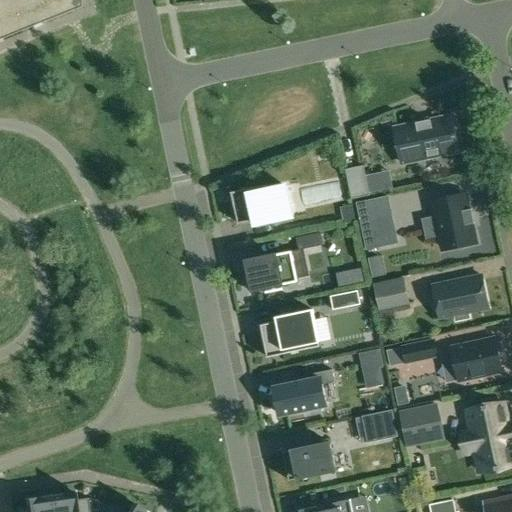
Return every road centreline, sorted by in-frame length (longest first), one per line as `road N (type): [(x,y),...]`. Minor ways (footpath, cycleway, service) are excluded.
road 1 (residential): [(250,511),(159,81)]
road 2 (residential): [(159,81),(450,22)]
road 3 (residential): [(483,16),(511,149)]
